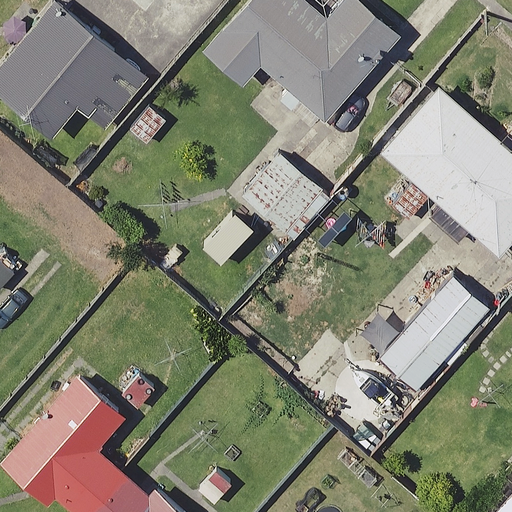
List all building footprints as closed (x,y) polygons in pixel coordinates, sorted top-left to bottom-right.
[(151,71),(69,0),(52,0),(0,60),(0,82),(55,131),(82,100),(107,121),(151,71)] [(319,0),(245,0),(208,43),(248,78),(263,60),(325,115),(404,27),(373,0),(338,0),(330,9),(319,0)] [(385,142),(503,246),(511,236),(511,142),(441,79),(385,142)] [(326,184),(282,145),(245,188),(288,226),(326,184)] [(493,302),(455,269),(383,350),(421,384),(493,302)] [(128,407),(81,367),(4,455),(51,496),(57,489),(83,511),(197,511),(156,475),(149,482),(100,439),(128,407)] [(511,511),(511,486),(489,511),(511,511)]
